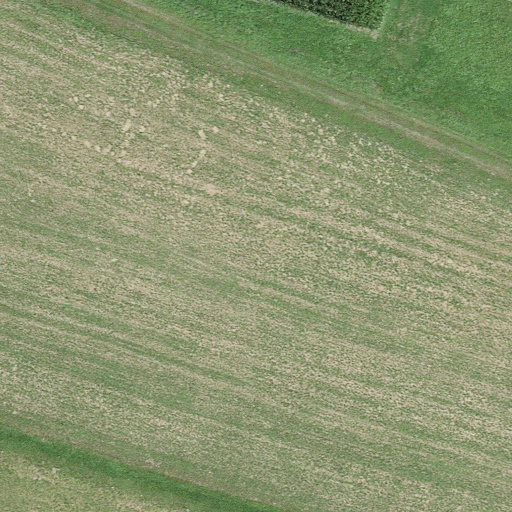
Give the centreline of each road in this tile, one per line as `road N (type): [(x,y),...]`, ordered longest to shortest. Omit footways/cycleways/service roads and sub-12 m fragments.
road 1 (track): [(205,36),(511,161)]
road 2 (track): [(2,429),(284,511)]
